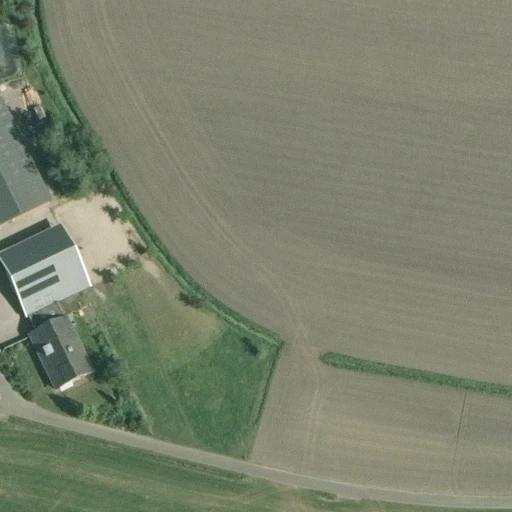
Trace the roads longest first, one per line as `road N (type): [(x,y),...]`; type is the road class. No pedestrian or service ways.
road 1 (unclassified): [(148,444),(331,489),(511,502)]
road 2 (track): [(0,409),(148,444)]
